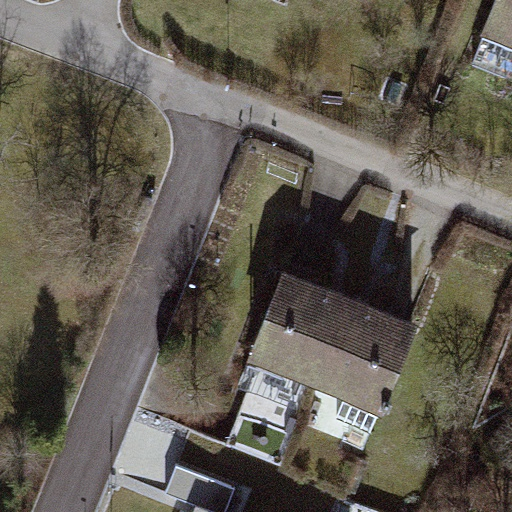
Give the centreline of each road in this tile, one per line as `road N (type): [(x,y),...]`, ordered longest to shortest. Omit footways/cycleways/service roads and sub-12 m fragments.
road 1 (residential): [(223,103),(65,511)]
road 2 (residential): [(511,219),(223,103)]
road 3 (residential): [(223,103),(83,45)]
